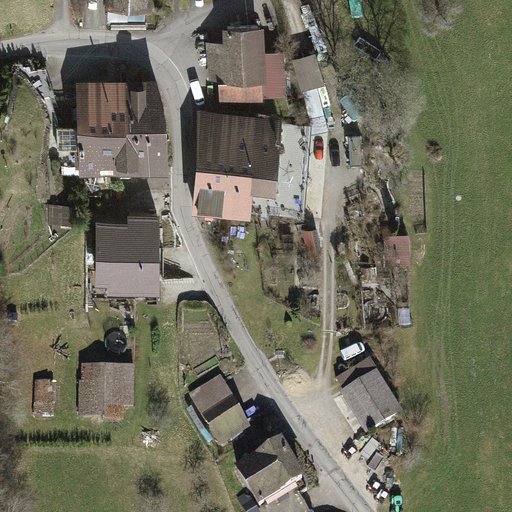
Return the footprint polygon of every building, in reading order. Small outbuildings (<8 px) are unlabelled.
[(152,0),(106,0),(106,13),(152,15),(152,0)] [(264,25),(222,27),(223,41),(207,42),(210,82),(218,81),(220,106),(288,101),(285,52),(266,53),(264,25)] [(158,77),(78,80),(81,175),(166,172),(164,102),(159,102),(158,77)] [(283,116),(205,110),(197,214),(252,218),(254,190),(277,192),(283,116)] [(73,205),(50,205),(50,227),(73,227),(73,205)] [(160,292),(160,214),(131,214),(131,222),(98,222),(98,279),(108,279),(108,292),(160,292)] [(293,237),(281,237),(282,250),(294,249),(293,237)] [(385,272),(409,271),(407,237),(383,238),(385,272)] [(342,397),(369,440),(404,417),(377,375),(375,377),(366,363),(336,382),(345,395),(342,397)] [(126,408),(135,408),(135,368),(80,368),(80,419),(106,419),(106,422),(126,422),(126,408)] [(189,395),(221,448),(252,429),(220,377),(189,395)] [(56,382),(36,382),(35,418),(55,418),(56,382)] [(257,457),(235,469),(249,494),(239,500),(245,511),(260,511),(258,509),(307,480),(284,441),(257,457)]
